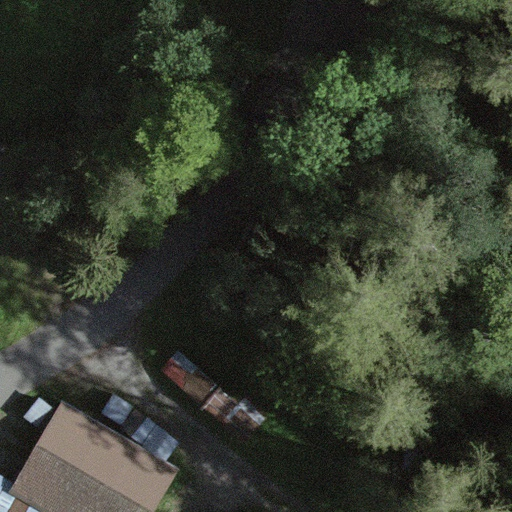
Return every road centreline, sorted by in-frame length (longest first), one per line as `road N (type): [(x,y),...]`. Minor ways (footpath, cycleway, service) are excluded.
road 1 (unclassified): [(0,381),(183,225),(309,0)]
road 2 (track): [(511,24),(347,0)]
